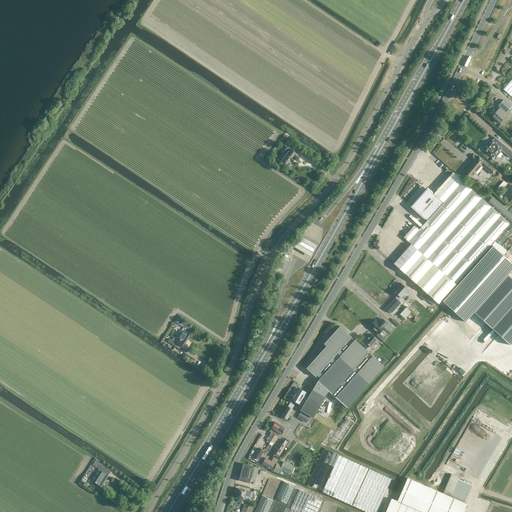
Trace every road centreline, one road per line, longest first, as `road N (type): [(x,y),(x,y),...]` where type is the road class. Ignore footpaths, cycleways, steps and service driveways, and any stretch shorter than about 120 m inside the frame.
road 1 (unclassified): [(145,511),(221,384),(274,249),(332,183),(443,0)]
road 2 (tertiary): [(219,511),(238,456),(494,0)]
road 3 (primary): [(383,142),(264,352)]
road 4 (primary): [(264,352),(172,504)]
road 5 (primary): [(463,0),(383,142)]
